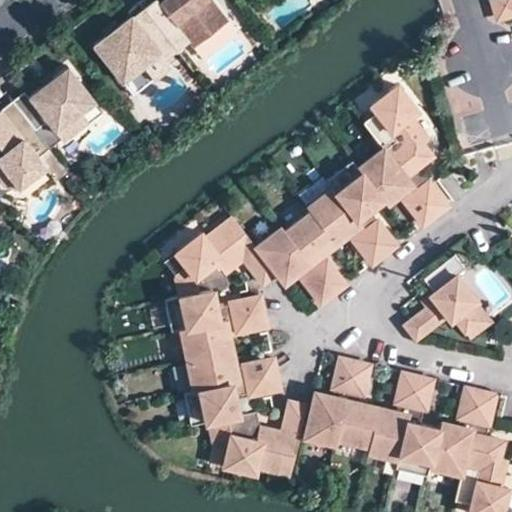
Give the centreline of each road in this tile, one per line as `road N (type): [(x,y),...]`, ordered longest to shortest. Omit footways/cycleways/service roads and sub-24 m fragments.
road 1 (residential): [(316,327),(511,175)]
road 2 (residential): [(511,376),(316,327)]
